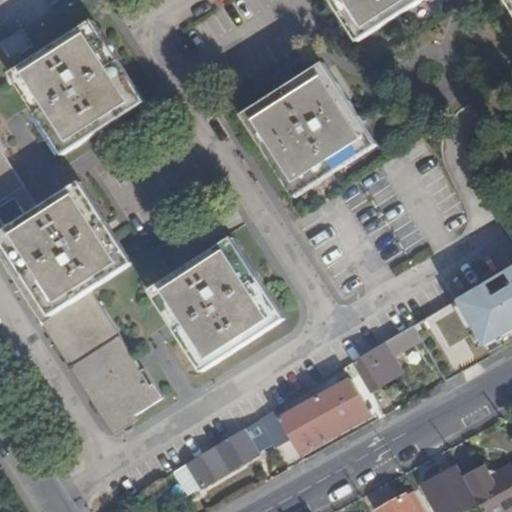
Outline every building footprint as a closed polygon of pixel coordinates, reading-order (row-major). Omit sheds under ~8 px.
[(340,0),(364,37),(424,0),(340,0)] [(16,69),(34,97),(107,53),(89,24),(16,69)] [(34,97),(58,136),(133,93),(107,53),(34,97)] [(330,67),(246,118),(291,191),(374,138),(330,67)] [(142,108),(133,93),(58,136),(69,154),(142,108)] [(0,168),(9,163),(0,149),(0,168)] [(0,202),(25,187),(9,163),(0,168),(0,202)] [(0,235),(39,210),(25,187),(0,202),(0,235)] [(39,210),(0,235),(0,238),(120,426),(163,398),(144,368),(140,370),(91,293),(127,269),(75,188),(39,210)] [(281,323),(229,243),(156,289),(209,370),(281,323)] [(511,331),(511,268),(460,297),(485,347),(511,331)] [(393,356),(422,339),(413,325),(351,360),(369,391),(402,372),(393,356)] [(349,378),(281,417),(291,435),(302,455),(370,415),(349,378)] [(275,444),(291,435),(281,417),(275,407),(169,468),(183,492),(255,450),(253,447),(270,437),(275,444)] [(487,466),(466,478),(470,486),(485,511),(501,511),(511,506),(511,468),(511,466),(509,464),(491,474),(487,466)] [(457,469),(424,485),(439,511),(461,511),(477,503),(457,469)] [(382,511),(428,511),(416,490),(381,509),(382,511)]
